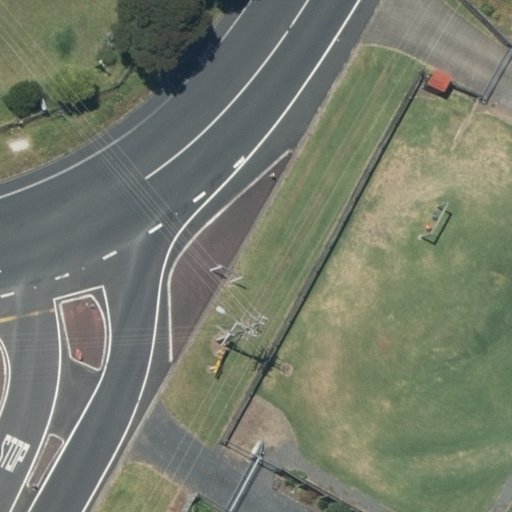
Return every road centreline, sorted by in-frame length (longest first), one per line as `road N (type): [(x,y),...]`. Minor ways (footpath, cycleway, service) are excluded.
road 1 (tertiary): [(106,206),(135,290),(128,372),(110,420),(54,511)]
road 2 (secondary): [(106,206),(206,131),(308,0)]
road 3 (tertiary): [(0,466),(30,385),(31,352),(0,252)]
